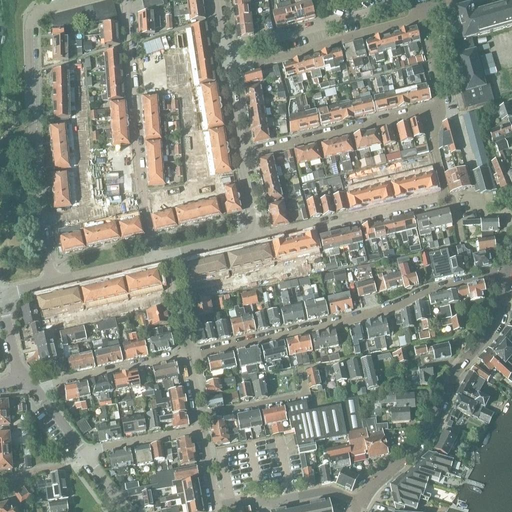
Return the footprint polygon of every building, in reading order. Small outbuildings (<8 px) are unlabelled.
[(148,3),(143,4),(144,10),(145,10),(148,9),(150,9),(153,8),(156,7),(158,7),(161,6),(163,5),(162,0),(159,0),(154,1),(148,3)] [(186,0),(188,6),(179,8),(179,12),(203,9),(202,0),(186,0)] [(255,7),(255,4),(249,4),(248,0),(232,0),(233,9),(255,7)] [(296,7),(291,8),(296,24),(305,21),(299,0),(298,0),(295,1),(296,7)] [(299,0),(305,21),(315,19),(311,3),(306,5),(304,0),(299,0)] [(112,1),(107,3),(110,14),(115,13),(112,1)] [(511,27),(511,2),(473,14),(471,6),(455,10),(463,40),(454,43),(457,56),(456,56),(466,92),(455,95),(459,111),(494,102),(489,86),(485,87),(471,38),(511,27)] [(107,3),(101,4),(104,16),(110,14),(107,3)] [(101,4),(96,5),(99,17),(103,16),(104,16),(101,4)] [(285,4),(280,5),(286,27),(296,24),(291,8),(287,10),(285,4)] [(96,5),(90,7),(93,18),(97,17),(99,17),(96,5)] [(286,27),(280,5),(276,6),(277,12),(272,14),(277,29),(286,27)] [(90,7),(85,8),(88,20),(93,18),(90,7)] [(233,9),(235,19),(251,17),(256,16),(255,7),(233,9)] [(85,8),(79,10),(82,21),(88,20),(85,8)] [(149,13),(138,14),(138,19),(138,24),(138,25),(154,24),(159,23),(160,23),(159,18),(156,18),(154,19),(153,19),(153,13),(153,8),(150,9),(148,9),(148,10),(149,13)] [(203,9),(179,12),(180,16),(180,17),(189,16),(190,22),(205,20),(203,9)] [(79,10),(74,11),(77,23),(82,21),(79,10)] [(74,11),(68,13),(71,24),(77,23),(74,11)] [(68,13),(63,14),(66,26),(71,24),(68,13)] [(110,14),(104,16),(103,16),(105,22),(117,18),(115,13),(110,14)] [(63,14),(57,15),(60,26),(66,26),(63,14)] [(60,26),(57,15),(52,17),(52,27),(60,26)] [(236,29),(257,26),(257,22),(251,22),(251,17),(235,19),(236,29)] [(100,31),(100,35),(119,34),(118,23),(103,24),(103,30),(100,31)] [(154,24),(138,25),(139,36),(154,35),(154,29),(160,28),(160,23),(159,23),(154,24)] [(191,33),(185,34),(186,38),(207,35),(206,25),(190,28),(191,33)] [(257,26),(236,29),(237,40),(253,36),(252,32),(258,31),(257,26)] [(416,27),(408,30),(414,53),(418,52),(416,43),(420,42),(416,27)] [(399,32),(403,47),(407,46),(410,54),(414,53),(408,30),(407,29),(399,32)] [(399,32),(390,34),(397,58),(398,61),(402,60),(399,48),(403,47),(399,32)] [(119,34),(100,35),(100,40),(104,40),(104,46),(120,45),(119,34)] [(390,34),(382,37),(386,52),(390,51),(393,59),(397,58),(390,34)] [(207,35),(186,38),(187,43),(193,42),(193,47),(209,44),(207,35)] [(373,39),(380,62),(384,61),(382,53),(386,52),(382,37),(382,36),(373,39)] [(52,39),(52,50),(73,49),(73,47),(67,47),(67,39),(52,39)] [(380,62),(373,39),(365,41),(369,56),(374,55),(376,63),(380,62)] [(91,42),(83,43),(83,51),(91,50),(91,42)] [(352,45),(359,68),(363,67),(361,59),(366,57),(362,42),(352,45)] [(194,52),(188,52),(189,57),(210,54),(209,44),(193,47),(194,52)] [(352,45),(343,48),(347,63),(352,61),(354,69),(359,68),(352,45)] [(157,48),(140,49),(141,60),(158,59),(157,48)] [(73,49),(52,50),(53,61),(68,60),(68,52),(73,52),(73,49)] [(339,49),(330,51),(336,74),(339,85),(343,84),(338,65),(343,63),(339,49)] [(320,54),(324,69),(329,67),(331,75),(336,74),(330,51),(320,54)] [(487,75),(497,72),(492,53),(481,56),(487,75)] [(210,54),(189,57),(189,62),(195,61),(196,66),(203,64),(205,64),(212,63),(210,54)] [(320,54),(311,57),(317,79),(321,78),(319,70),(324,69),(320,54)] [(120,56),(103,58),(104,69),(121,67),(120,56)] [(311,57),(301,59),(305,74),(310,73),(313,83),(315,85),(316,85),(317,85),(318,85),(317,79),(311,57)] [(158,59),(141,60),(142,71),(159,70),(158,59)] [(292,62),(298,84),(302,83),(300,75),(305,74),(301,59),(292,62)] [(298,84),(292,62),(282,65),(286,79),(291,78),(294,86),(298,84)] [(194,71),(191,71),(191,73),(192,76),(213,73),(212,63),(205,64),(203,64),(196,66),(197,69),(197,70),(194,71)] [(272,67),(273,74),(275,78),(280,77),(277,66),(272,67)] [(413,77),(424,74),(422,66),(411,69),(413,77)] [(121,67),(104,69),(105,80),(122,78),(121,67)] [(63,70),(53,71),(53,81),(75,80),(75,76),(75,75),(73,75),(69,76),(69,73),(68,70),(63,70)] [(159,70),(142,71),(143,82),(160,81),(159,70)] [(262,81),(261,77),(259,70),(243,75),(243,76),(242,78),(243,80),(244,81),(246,86),(262,81)] [(213,73),(192,76),(192,80),(198,79),(199,85),(214,82),(213,73)] [(122,78),(105,80),(106,91),(123,89),(122,78)] [(387,111),(382,89),(380,78),(375,79),(378,90),(379,97),(373,99),(376,113),(387,111)] [(75,80),(53,81),(53,90),(69,90),(69,85),(75,85),(75,84),(75,80)] [(160,81),(143,82),(143,93),(161,92),(160,81)] [(414,82),(416,88),(419,103),(430,100),(427,86),(421,87),(420,81),(414,82)] [(196,94),(197,99),(218,95),(218,91),(219,90),(218,87),(217,86),(217,84),(201,87),(202,93),(196,94)] [(282,84),(276,85),(278,94),(284,92),(285,92),(283,84),(282,84)] [(262,97),(260,85),(245,89),(245,90),(244,91),(245,93),(246,94),(247,99),(262,97)] [(387,88),(382,89),(387,111),(398,108),(394,93),(388,95),(387,88)] [(419,103),(416,88),(405,91),(409,105),(419,103)] [(123,89),(106,91),(106,102),(124,101),(123,89)] [(330,90),(324,92),(325,95),(325,99),(327,99),(336,96),(334,89),(330,90)] [(69,90),(53,90),(54,100),(75,99),(75,95),(75,94),(69,95),(69,90)] [(405,91),(394,93),(398,108),(409,105),(405,91)] [(203,102),(204,108),(220,106),(220,105),(221,104),(220,101),(219,100),(218,95),(197,99),(197,103),(203,102)] [(142,99),(140,101),(141,103),(142,104),(142,109),(160,107),(159,96),(141,98),(142,99)] [(264,107),(262,97),(247,99),(247,104),(247,105),(247,108),(248,109),(248,111),(264,107)] [(306,97),(301,98),(303,108),(303,109),(304,111),(305,115),(308,130),(311,129),(319,127),(315,112),(310,113),(309,107),(308,102),(306,97)] [(356,103),(350,104),(353,119),(364,116),(361,102),(359,97),(355,98),(356,103)] [(293,117),(289,118),(289,123),(290,134),(291,134),(294,133),(296,133),(302,131),(308,130),(305,115),(304,111),(303,109),(303,108),(301,98),(295,100),(299,113),(299,114),(299,116),(294,117),(293,117)] [(75,99),(54,100),(54,109),(70,109),(69,104),(75,104),(75,99)] [(371,99),(361,102),(364,116),(375,114),(371,99)] [(345,105),(339,107),(343,121),(353,119),(350,104),(349,101),(344,102),(345,105)] [(126,102),(108,103),(109,114),(126,113),(126,109),(127,108),(127,105),(126,104),(126,102)] [(506,126),(489,132),(491,138),(493,145),(511,137),(511,132),(511,128),(511,127),(511,115),(508,105),(497,109),(499,115),(501,121),(504,120),(505,120),(507,119),(508,121),(509,124),(506,126)] [(199,115),(200,120),(222,116),(221,111),(222,110),(221,107),(220,106),(204,108),(205,114),(199,115)] [(143,114),(141,115),(142,117),(143,118),(143,119),(160,118),(160,107),(142,109),(143,114)] [(266,119),(264,107),(248,111),(250,121),(266,119)] [(339,107),(328,109),(332,124),(343,121),(339,107)] [(70,109),(54,109),(54,119),(76,118),(76,114),(70,114),(70,109)] [(332,124),(328,109),(318,112),(321,127),(332,124)] [(126,113),(109,114),(110,125),(127,124),(127,123),(128,122),(128,119),(127,118),(126,113)] [(462,116),(464,121),(475,118),(474,113),(462,116)] [(222,116),(200,120),(201,124),(207,123),(208,130),(224,127),(223,125),(224,124),(224,121),(222,120),(222,116)] [(143,120),(142,121),(142,124),(143,125),(144,130),(161,129),(160,118),(143,119),(143,120)] [(464,121),(465,127),(477,124),(475,118),(464,121)] [(250,121),(250,123),(250,124),(250,126),(251,127),(252,133),(268,130),(266,119),(250,121)] [(409,123),(413,139),(424,136),(421,120),(409,123)] [(459,152),(451,121),(443,123),(445,132),(449,147),(451,154),(459,152)] [(127,124),(110,125),(111,136),(128,135),(128,129),(129,128),(128,125),(127,124)] [(413,141),(409,124),(407,124),(405,124),(403,124),(402,126),(397,127),(401,143),(413,141)] [(465,127),(466,132),(478,129),(477,124),(465,127)] [(50,134),(50,138),(72,136),(72,131),(66,132),(65,125),(49,127),(50,129),(49,130),(49,133),(50,134)] [(286,126),(279,127),(280,135),(287,134),(286,126)] [(395,144),(391,128),(386,129),(385,128),(382,129),(381,131),(380,131),(384,147),(395,144)] [(144,135),(143,136),(143,139),(144,140),(144,141),(162,140),(161,129),(144,130),(144,135)] [(203,139),(204,143),(226,140),(225,136),(226,135),(225,132),(224,131),(224,129),(208,132),(209,138),(203,139)] [(466,132),(468,138),(480,135),(478,129),(466,132)] [(254,144),(269,140),(268,130),(252,133),(253,137),(252,139),(253,141),(254,142),(254,144)] [(377,131),(365,134),(369,148),(381,146),(377,131)] [(449,147),(445,132),(439,133),(439,150),(449,147)] [(369,148),(365,134),(365,133),(353,136),(357,151),(369,148)] [(128,135),(111,136),(111,147),(129,146),(129,144),(130,143),(130,140),(128,139),(128,135)] [(468,138),(469,143),(481,140),(480,135),(468,138)] [(51,148),(52,149),(67,147),(67,141),(73,140),(72,136),(50,138),(51,143),(50,144),(50,147),(51,148)] [(349,137),(340,140),(348,172),(352,171),(348,154),(353,152),(349,137)] [(211,147),(212,153),(227,151),(227,150),(228,149),(228,146),(227,145),(226,140),(204,143),(199,144),(199,149),(211,147)] [(340,140),(330,142),(334,157),(339,156),(343,173),(348,172),(340,140)] [(469,143),(471,148),(482,145),(481,140),(469,143)] [(495,145),(502,163),(506,161),(502,152),(508,150),(504,141),(495,145)] [(145,145),(144,146),(144,149),(145,150),(145,154),(163,153),(162,142),(144,143),(145,145)] [(334,157),(330,142),(321,144),(324,159),(329,158),(331,166),(333,176),(338,174),(334,157)] [(317,145),(305,148),(309,162),(320,160),(317,145)] [(427,145),(415,148),(415,150),(417,155),(429,153),(427,145)] [(472,154),(473,153),(484,151),(482,145),(471,148),(472,154)] [(52,154),(53,159),(74,157),(74,152),(68,153),(67,147),(52,149),(51,150),(51,153),(52,154)] [(129,148),(112,149),(112,160),(130,158),(130,154),(131,153),(130,150),(129,149),(129,148)] [(309,162),(305,148),(294,151),(298,165),(309,162)] [(207,160),(207,165),(229,161),(228,156),(229,155),(229,152),(227,151),(212,153),(213,159),(207,160)] [(475,159),(485,157),(484,151),(473,153),(475,159)] [(285,160),(292,159),(291,152),(287,153),(284,154),(285,160)] [(146,159),(145,160),(145,163),(146,164),(146,165),(163,164),(163,153),(145,154),(146,159)] [(257,160),(259,171),(275,167),(272,156),(257,160)] [(74,157),(53,159),(53,163),(52,164),(52,167),(53,168),(54,170),(70,169),(69,162),(75,162),(74,157)] [(374,160),(376,165),(385,163),(384,157),(374,160)] [(130,158),(112,160),(113,171),(131,169),(131,168),(132,167),(131,164),(130,163),(130,158)] [(497,186),(499,185),(503,196),(511,191),(511,189),(500,158),(491,162),(496,175),(493,176),(497,186)] [(229,161),(207,165),(208,169),(214,169),(215,175),(231,172),(230,170),(231,169),(231,166),(230,165),(229,161)] [(369,161),(360,163),(361,169),(371,167),(369,161)] [(486,162),(477,165),(478,170),(488,168),(486,162)] [(429,175),(423,176),(424,182),(427,191),(426,191),(432,190),(437,189),(434,174),(434,173),(433,169),(432,169),(432,168),(431,163),(428,164),(426,164),(427,170),(429,169),(431,174),(429,175)] [(146,165),(145,167),(145,169),(146,170),(147,176),(164,175),(163,164),(146,165)] [(260,177),(262,182),(277,178),(275,167),(259,171),(259,172),(259,173),(259,176),(260,177)] [(407,180),(401,181),(405,196),(416,194),(412,179),(411,174),(410,168),(405,170),(407,180)] [(467,168),(456,171),(461,191),(472,188),(467,168)] [(478,170),(474,171),(479,191),(480,194),(496,191),(488,168),(478,170)] [(131,169),(113,171),(114,182),(131,180),(131,175),(132,174),(132,171),(131,170),(131,169)] [(461,191),(456,171),(445,174),(450,194),(461,191)] [(475,192),(479,191),(474,171),(470,172),(474,187),(475,192)] [(393,172),(388,174),(391,184),(394,199),(406,197),(405,196),(401,181),(396,183),(393,172)] [(52,181),(52,185),(74,183),(74,179),(68,179),(67,173),(51,174),(52,176),(51,178),(51,180),(52,181)] [(384,185),(378,187),(382,202),(393,200),(389,184),(386,174),(381,175),(384,185)] [(147,180),(146,181),(146,184),(147,185),(148,187),(165,186),(164,175),(147,176),(147,180)] [(415,178),(412,179),(416,194),(426,191),(427,191),(424,182),(423,176),(417,177),(415,178)] [(228,178),(220,179),(221,186),(222,189),(224,189),(230,187),(228,178)] [(264,193),(265,193),(280,189),(277,178),(262,182),(263,187),(262,188),(263,191),(264,191),(264,193)] [(370,178),(360,180),(361,186),(366,185),(366,186),(367,190),(367,189),(371,204),(382,202),(378,187),(372,188),(370,178)] [(131,180),(114,182),(115,192),(132,191),(132,189),(133,188),(133,186),(132,185),(131,180)] [(53,195),(54,198),(70,197),(69,188),(75,188),(74,183),(52,185),(53,190),(52,192),(52,194),(53,195)] [(347,184),(344,185),(346,195),(350,210),(361,207),(360,207),(358,197),(357,192),(351,193),(349,183),(347,184)] [(363,191),(357,192),(357,194),(358,197),(360,207),(361,207),(367,205),(371,204),(367,189),(367,190),(366,186),(366,185),(361,186),(363,191)] [(230,187),(224,189),(228,205),(226,205),(227,214),(228,215),(240,212),(241,210),(239,201),(240,200),(239,197),(238,196),(235,186),(230,187)] [(280,189),(265,193),(267,204),(283,200),(280,189)] [(209,195),(205,197),(210,218),(214,217),(215,218),(218,217),(219,216),(221,216),(217,200),(211,201),(209,195)] [(332,198),(336,213),(348,211),(344,195),(332,198)] [(305,197),(306,203),(310,219),(315,217),(316,218),(319,217),(320,216),(322,216),(318,200),(312,202),(311,196),(305,197)] [(70,197),(54,198),(54,201),(53,203),(53,205),(54,206),(55,208),(71,207),(70,197)] [(202,203),(196,205),(199,221),(201,220),(202,221),(205,220),(206,219),(210,218),(205,197),(200,198),(202,203)] [(319,201),(322,217),(334,214),(330,199),(319,201)] [(188,200),(184,201),(189,223),(193,222),(194,223),(197,222),(198,221),(199,221),(196,205),(190,206),(188,200)] [(175,211),(178,225),(180,225),(181,226),(184,225),(185,224),(189,223),(184,201),(179,203),(181,208),(174,210),(175,211)] [(269,212),(270,217),(286,213),(283,202),(267,206),(268,207),(267,209),(268,211),(269,212)] [(165,207),(161,208),(166,229),(170,228),(171,229),(174,229),(174,227),(176,227),(176,225),(173,212),(173,211),(167,213),(165,207)] [(166,229),(161,208),(156,209),(158,215),(151,216),(155,232),(157,231),(158,232),(161,232),(162,230),(166,229)] [(448,211),(437,214),(441,228),(452,225),(448,211)] [(286,213),(270,217),(271,222),(271,223),(271,226),(272,227),(273,229),(288,225),(286,213)] [(437,214),(426,216),(430,231),(441,228),(437,214)] [(132,215),(128,216),(133,237),(137,236),(138,237),(141,236),(141,235),(143,235),(140,219),(134,220),(132,215)] [(412,215),(402,218),(407,238),(412,237),(411,231),(416,230),(412,215)] [(133,237),(128,216),(123,217),(124,223),(118,224),(122,240),(124,239),(125,240),(128,239),(129,238),(133,237)] [(430,231),(426,216),(415,219),(419,233),(430,231)] [(402,218),(392,220),(396,235),(401,234),(403,243),(408,242),(407,238),(402,218)] [(109,219),(104,220),(109,242),(113,241),(114,241),(117,241),(118,240),(120,239),(116,224),(110,225),(109,219)] [(101,227),(93,229),(97,245),(100,244),(101,244),(104,244),(105,243),(109,242),(104,220),(99,221),(101,227)] [(392,220),(382,222),(385,237),(396,235),(392,220)] [(481,233),(482,240),(493,238),(492,233),(498,232),(498,230),(500,229),(499,226),(498,225),(497,220),(472,221),(462,222),(463,227),(481,226),(481,233)] [(375,240),(380,238),(382,244),(386,243),(385,237),(382,222),(372,225),(375,240)] [(376,243),(375,240),(372,225),(362,227),(365,242),(371,241),(371,244),(376,243)] [(73,228),(69,229),(74,251),(78,250),(79,251),(82,250),(83,249),(85,248),(81,233),(75,234),(73,228)] [(359,228),(349,230),(354,252),(359,251),(357,245),(362,244),(359,228)] [(74,251),(69,229),(64,230),(66,236),(60,238),(63,253),(65,253),(66,254),(69,253),(70,252),(74,251)] [(97,245),(93,229),(83,231),(86,247),(88,247),(89,247),(92,247),(93,245),(97,245)] [(349,230),(339,233),(343,248),(348,247),(349,253),(354,252),(349,230)] [(339,233),(329,235),(335,257),(339,256),(338,249),(343,248),(339,233)] [(315,234),(304,237),(308,252),(319,249),(315,234)] [(335,257),(329,235),(320,237),(323,253),(329,252),(330,258),(335,257)] [(304,237),(294,239),(300,265),(304,264),(302,253),(308,252),(304,237)] [(479,253),(480,253),(489,251),(495,250),(494,245),(495,244),(495,241),(493,240),(493,238),(482,240),(477,241),(479,253)] [(283,242),(287,257),(294,255),(296,260),(293,261),(295,266),(300,265),(294,239),(283,242)] [(276,260),(287,257),(283,242),(272,244),(276,260)] [(263,247),(259,247),(264,269),(268,268),(267,262),(273,261),(269,245),(267,245),(266,245),(263,245),(263,247)] [(465,249),(464,246),(461,247),(462,251),(463,255),(472,254),(471,251),(468,252),(465,249)] [(249,250),(248,250),(252,266),(258,264),(259,270),(264,269),(259,247),(254,249),(252,248),(250,249),(249,250)] [(243,251),(237,252),(243,274),(247,273),(246,267),(252,266),(248,250),(247,250),(246,249),(243,250),(243,251)] [(447,251),(429,256),(434,282),(453,278),(453,277),(449,262),(447,251)] [(458,260),(449,262),(453,277),(455,276),(455,277),(466,275),(462,260),(464,260),(463,255),(462,251),(457,252),(458,260)] [(489,251),(480,253),(480,256),(473,257),(476,271),(491,267),(493,259),(489,258),(490,254),(488,254),(489,251)] [(243,274),(237,252),(234,253),(232,253),(230,253),(229,255),(227,255),(231,271),(237,269),(238,275),(243,274)] [(421,255),(424,267),(430,266),(427,254),(421,255)] [(217,257),(213,258),(219,280),(223,279),(222,273),(228,271),(224,256),(222,256),(221,255),(218,256),(217,257)] [(408,257),(397,260),(405,290),(407,291),(411,290),(412,288),(413,288),(416,287),(417,285),(420,284),(419,279),(415,279),(414,274),(409,275),(406,266),(410,265),(408,257)] [(204,261),(203,261),(207,276),(213,275),(214,281),(219,280),(213,258),(208,259),(207,259),(204,259),(204,261)] [(197,262),(192,263),(197,285),(202,284),(201,278),(207,276),(203,261),(202,261),(201,260),(198,261),(197,262)] [(197,285),(192,263),(188,264),(187,264),(184,264),(184,265),(182,266),(185,281),(192,280),(193,286),(197,285)] [(357,268),(359,274),(370,271),(370,269),(369,266),(357,268)] [(151,272),(147,273),(151,289),(162,286),(158,270),(156,271),(155,270),(152,271),(151,272)] [(334,281),(335,283),(346,280),(344,271),(333,274),(334,281)] [(141,274),(136,276),(141,297),(145,296),(144,290),(151,289),(147,273),(145,273),(144,273),(142,273),(141,274)] [(333,274),(321,276),(323,284),(334,281),(333,274)] [(400,274),(382,278),(386,291),(403,286),(400,274)] [(141,297),(136,276),(132,277),(130,276),(128,276),(127,278),(125,278),(129,294),(135,292),(136,298),(141,297)] [(386,291),(382,278),(376,280),(379,293),(386,291)] [(117,281),(113,282),(118,303),(122,302),(121,297),(127,295),(123,279),(121,280),(120,279),(117,280),(117,281)] [(373,281),(355,286),(358,298),(376,293),(373,281)] [(103,284),(102,284),(106,300),(112,299),(113,305),(118,303),(113,282),(108,283),(106,282),(104,283),(103,284)] [(290,283),(279,285),(281,291),(291,289),(290,283)] [(97,286),(91,287),(96,308),(101,307),(100,301),(106,300),(102,284),(101,285),(100,284),(97,284),(97,286)] [(458,298),(469,295),(471,302),(483,300),(482,293),(484,292),(484,291),(486,289),(485,285),(483,285),(482,284),(457,289),(458,298)] [(96,308),(91,287),(87,288),(86,287),(84,288),(83,289),(81,289),(84,305),(91,304),(92,309),(96,308)] [(342,313),(336,287),(333,288),(335,298),(327,300),(331,315),(342,313)] [(339,287),(336,287),(342,313),(352,310),(349,295),(341,296),(339,287)] [(318,318),(312,291),(311,290),(311,288),(307,289),(310,304),(304,305),(307,320),(318,318)] [(68,291),(73,313),(78,312),(76,306),(82,304),(79,289),(77,289),(75,289),(73,289),(72,290),(68,291)] [(316,290),(312,291),(318,318),(328,316),(325,301),(318,302),(316,290)] [(57,294),(61,309),(67,308),(68,314),(73,313),(68,291),(63,293),(62,292),(59,292),(58,294),(57,294)] [(444,292),(442,293),(443,300),(443,302),(444,302),(444,305),(444,306),(458,303),(455,291),(446,293),(444,292)] [(287,292),(280,294),(281,298),(282,300),(284,310),(281,310),(284,326),(294,323),(291,308),(289,298),(288,295),(287,292)] [(52,318),(56,317),(55,311),(61,309),(57,294),(55,293),(53,294),(52,295),(47,296),(52,318)] [(255,293),(241,296),(243,307),(258,304),(255,293)] [(429,296),(429,297),(430,306),(438,304),(439,304),(441,303),(442,307),(444,306),(444,305),(444,302),(443,302),(443,300),(442,293),(440,293),(432,295),(431,295),(429,296)] [(47,319),(52,318),(47,296),(43,297),(42,296),(39,297),(38,298),(36,299),(40,314),(46,313),(47,319)] [(190,303),(191,311),(211,307),(209,299),(190,303)] [(269,300),(264,301),(266,313),(267,313),(269,326),(272,325),(272,326),(274,328),(279,327),(281,324),(278,310),(271,312),(269,300)] [(416,322),(422,321),(423,330),(428,329),(423,302),(415,304),(416,307),(413,308),(416,322)] [(301,306),(291,308),(294,323),(304,321),(301,306)] [(31,325),(34,338),(41,337),(37,317),(37,316),(37,315),(37,314),(36,314),(35,307),(22,310),(24,319),(23,320),(24,325),(26,325),(26,326),(31,325)] [(211,307),(191,311),(193,319),(213,315),(211,307)] [(244,335),(239,310),(238,307),(234,308),(235,312),(229,313),(231,321),(230,321),(234,337),(244,335)] [(439,309),(442,321),(452,318),(449,307),(439,309)] [(169,324),(165,308),(146,313),(150,328),(169,324)] [(243,309),(239,310),(244,335),(255,332),(252,316),(245,317),(243,309)] [(403,329),(404,337),(406,345),(409,345),(410,344),(410,342),(408,329),(414,327),(411,310),(402,311),(401,314),(401,315),(395,316),(396,326),(403,325),(403,329)] [(254,316),(257,332),(268,329),(265,314),(254,316)] [(213,316),(214,321),(218,340),(230,338),(227,322),(220,324),(218,315),(213,316)] [(205,323),(204,318),(193,321),(198,345),(216,341),(213,325),(206,326),(205,323)] [(452,326),(453,332),(463,330),(461,318),(441,323),(442,328),(452,326)] [(384,320),(375,322),(381,350),(382,352),(387,351),(386,349),(384,338),(389,336),(393,335),(391,329),(388,330),(386,321),(384,320)] [(366,324),(365,326),(368,341),(374,340),(376,347),(376,351),(379,350),(381,350),(375,322),(366,324)] [(368,348),(366,349),(366,350),(363,350),(364,352),(360,353),(358,343),(364,342),(361,327),(359,327),(358,326),(355,326),(354,328),(352,329),(353,330),(350,331),(355,357),(364,355),(369,354),(368,349),(368,348)] [(59,333),(61,341),(62,346),(63,348),(67,347),(67,344),(86,340),(83,327),(59,333)] [(496,341),(488,349),(511,370),(511,364),(508,361),(511,356),(511,330),(507,328),(496,341)] [(161,329),(157,330),(158,333),(161,351),(165,350),(167,352),(171,351),(173,348),(170,335),(163,336),(161,329)] [(154,338),(147,340),(148,344),(150,353),(151,354),(152,355),(153,355),(156,354),(158,352),(158,351),(159,351),(161,351),(158,333),(157,330),(153,331),(152,331),(153,333),(154,338)] [(335,331),(323,333),(326,349),(338,346),(335,331)] [(137,358),(131,335),(131,333),(125,334),(128,344),(122,346),(126,361),(137,358)] [(326,349),(323,333),(311,336),(315,352),(326,349)] [(135,334),(131,335),(137,358),(147,356),(144,341),(137,342),(135,334)] [(39,351),(62,346),(61,341),(55,342),(56,347),(54,347),(51,335),(41,337),(34,338),(36,346),(37,346),(39,351)] [(300,338),(297,339),(303,365),(309,364),(308,357),(307,357),(306,353),(312,352),(308,337),(300,338)] [(303,365),(297,339),(294,340),(286,341),(289,357),(296,355),(297,359),(298,359),(300,366),(303,365)] [(112,364),(109,350),(107,340),(101,341),(104,351),(94,353),(97,367),(112,364)] [(275,344),(272,344),(278,370),(282,369),(280,359),(287,357),(283,342),(275,344)] [(278,370),(272,344),(269,345),(261,347),(264,362),(271,361),(273,368),(268,369),(268,372),(278,370)] [(432,349),(433,352),(435,361),(451,358),(448,345),(432,348),(432,349)] [(62,346),(39,351),(41,364),(50,362),(51,363),(55,362),(56,361),(57,360),(55,352),(57,352),(59,362),(65,360),(62,346)] [(427,354),(426,350),(425,347),(414,349),(415,352),(414,352),(415,354),(416,356),(427,354)] [(83,370),(79,356),(78,348),(71,349),(73,358),(67,359),(70,373),(83,370)] [(119,348),(109,350),(112,364),(122,362),(119,348)] [(258,348),(247,350),(253,375),(258,374),(256,366),(262,364),(258,348)] [(511,370),(488,349),(477,360),(484,366),(482,368),(488,375),(494,368),(508,381),(511,384),(511,370)] [(253,375),(247,350),(236,353),(240,369),(246,368),(247,373),(248,376),(253,375)] [(396,353),(392,354),(393,358),(397,357),(398,364),(407,362),(405,351),(396,353)] [(223,355),(220,356),(223,371),(228,370),(236,368),(234,359),(233,353),(228,354),(227,355),(223,355)] [(83,356),(79,356),(83,370),(95,368),(92,354),(83,356)] [(338,355),(328,357),(328,358),(329,361),(329,363),(337,361),(339,361),(338,355)] [(217,357),(207,359),(211,374),(223,371),(220,356),(217,357)] [(378,388),(372,358),(360,361),(367,391),(378,388)] [(362,379),(358,361),(347,364),(351,381),(362,379)] [(165,365),(162,365),(164,374),(166,381),(167,381),(168,387),(168,389),(169,390),(170,390),(174,389),(174,387),(173,386),(172,380),(177,378),(174,364),(172,363),(169,364),(165,365)] [(162,365),(152,367),(156,383),(166,381),(164,374),(162,365)] [(346,380),(343,365),(333,367),(336,382),(346,380)] [(476,366),(470,373),(484,382),(486,383),(491,377),(476,366)] [(432,369),(432,368),(418,369),(420,386),(428,385),(427,377),(433,376),(433,374),(434,373),(434,371),(432,369)] [(305,373),(309,389),(321,387),(317,370),(305,373)] [(128,373),(125,374),(128,389),(140,387),(137,371),(128,373)] [(456,396),(458,397),(484,410),(489,401),(477,395),(484,382),(470,373),(469,372),(456,396)] [(128,389),(125,374),(122,374),(113,376),(116,392),(128,389)] [(255,400),(267,398),(264,382),(257,384),(255,375),(248,376),(250,385),(252,384),(255,400)] [(252,398),(250,385),(248,376),(242,377),(244,385),(238,387),(241,401),(244,400),(245,400),(246,402),(248,402),(249,400),(249,399),(252,398)] [(110,377),(100,379),(106,406),(111,405),(110,400),(108,400),(107,393),(107,392),(108,393),(112,392),(112,391),(113,391),(110,377)] [(236,387),(234,378),(206,384),(206,388),(205,388),(205,389),(204,391),(205,394),(207,395),(207,396),(222,393),(221,387),(233,384),(233,388),(236,387)] [(106,406),(100,379),(90,382),(93,396),(94,396),(98,396),(99,394),(101,401),(99,402),(100,407),(106,406)] [(79,384),(75,385),(78,399),(90,397),(87,382),(79,384)] [(153,384),(145,385),(146,393),(154,391),(153,384)] [(78,399),(75,385),(72,385),(73,385),(66,387),(64,389),(66,402),(78,399)] [(156,406),(170,404),(185,401),(185,398),(184,391),(181,390),(168,392),(169,399),(161,401),(160,392),(158,392),(155,393),(154,393),(154,396),(156,406)] [(396,403),(396,410),(409,410),(414,410),(413,396),(396,398),(395,392),(383,393),(383,400),(374,401),(374,405),(375,405),(375,411),(381,410),(380,405),(396,403)] [(207,408),(209,410),(223,407),(221,396),(205,399),(207,408)] [(484,410),(458,397),(453,409),(454,410),(452,413),(450,417),(457,420),(460,412),(471,418),(472,417),(488,425),(493,415),(484,410)] [(304,454),(316,452),(314,443),(346,437),(346,434),(363,430),(361,421),(358,404),(357,398),(347,400),(343,401),(344,406),(343,407),(340,407),(340,406),(308,413),(306,402),(286,406),(291,431),(294,430),(296,439),(299,455),(303,454),(304,454)] [(170,404),(156,406),(157,411),(171,409),(172,415),(187,412),(186,404),(185,401),(170,404)] [(0,414),(8,414),(7,402),(0,402),(0,414)] [(284,407),(273,409),(278,435),(284,433),(281,423),(287,422),(284,407)] [(278,435),(273,409),(262,411),(265,426),(271,425),(273,436),(278,435)] [(391,411),(391,416),(391,424),(409,423),(409,410),(396,410),(390,411),(391,411)] [(258,412),(248,414),(251,429),(262,427),(258,412)] [(146,415),(149,431),(160,429),(157,413),(146,415)] [(8,414),(0,414),(0,427),(9,426),(8,414)] [(251,429),(248,414),(237,417),(240,431),(238,431),(240,442),(246,441),(244,431),(251,429)] [(172,422),(173,430),(188,427),(188,426),(189,425),(190,424),(189,421),(187,420),(187,419),(186,415),(159,419),(160,424),(172,422)] [(143,416),(132,418),(135,434),(146,432),(143,416)] [(210,424),(211,434),(227,431),(226,423),(234,422),(233,417),(211,422),(210,424)] [(135,434),(132,418),(121,420),(124,436),(135,434)] [(349,445),(326,450),(328,459),(351,454),(352,457),(365,454),(364,452),(367,451),(369,459),(388,454),(382,432),(388,430),(387,424),(376,425),(376,419),(361,421),(363,430),(346,434),(349,445)] [(83,420),(76,424),(82,434),(89,430),(83,420)] [(449,421),(444,432),(456,438),(459,432),(450,428),(452,423),(449,421)] [(118,423),(107,425),(110,441),(121,439),(118,423)] [(110,441),(107,425),(97,427),(99,443),(110,441)] [(227,431),(211,434),(214,446),(229,443),(228,436),(238,434),(237,429),(227,431)] [(443,433),(434,450),(447,457),(456,438),(444,432),(443,433)] [(0,447),(10,446),(9,434),(0,434),(0,447)] [(176,441),(178,454),(194,451),(193,447),(192,440),(190,439),(176,441)] [(164,460),(161,444),(151,446),(153,462),(164,460)] [(0,459),(11,458),(10,446),(0,447),(0,459)] [(149,464),(153,464),(152,455),(150,456),(149,446),(134,449),(136,460),(137,467),(143,466),(143,463),(149,462),(149,464)] [(130,450),(119,452),(123,476),(128,475),(127,469),(126,469),(126,468),(133,466),(130,450)] [(194,451),(178,454),(181,466),(196,463),(195,455),(194,451)] [(123,476),(119,452),(108,454),(111,470),(118,469),(118,471),(117,471),(118,477),(123,476)] [(414,466),(449,476),(454,478),(455,474),(450,472),(453,462),(455,463),(455,462),(433,452),(433,453),(429,452),(425,456),(425,455),(424,456),(425,456),(414,466)] [(303,454),(299,455),(305,488),(305,489),(314,487),(315,485),(313,475),(315,475),(314,469),(307,470),(304,454),(303,454)] [(329,462),(329,467),(331,477),(340,475),(336,485),(345,489),(351,492),(358,477),(351,474),(350,467),(348,455),(328,459),(329,462)] [(11,458),(0,459),(0,471),(12,470),(11,458)] [(414,466),(402,476),(427,484),(428,481),(438,484),(440,477),(448,479),(449,476),(414,466)] [(197,467),(156,474),(158,485),(197,478),(199,478),(197,467)] [(317,469),(316,469),(317,469),(318,479),(320,479),(322,485),(323,485),(324,485),(332,483),(329,467),(317,469)] [(37,490),(52,488),(66,486),(64,473),(50,475),(52,484),(47,485),(46,484),(37,485),(37,490)] [(156,476),(149,477),(151,486),(157,485),(156,476)] [(389,487),(429,499),(431,496),(424,494),(427,484),(429,485),(429,484),(427,484),(402,476),(400,478),(399,477),(399,478),(399,479),(395,482),(393,488),(389,487)] [(158,485),(154,486),(155,491),(176,487),(177,496),(200,491),(200,490),(201,490),(200,485),(199,485),(197,478),(158,485)] [(138,483),(124,485),(126,492),(127,491),(139,489),(138,483)] [(32,496),(25,484),(13,492),(21,504),(32,496)] [(52,488),(54,501),(68,499),(66,486),(52,488)] [(139,489),(127,491),(128,498),(142,495),(145,508),(153,507),(150,492),(155,491),(154,486),(139,489)] [(429,499),(389,487),(393,489),(391,495),(392,500),(391,500),(392,501),(393,501),(395,509),(403,511),(404,508),(416,511),(419,500),(427,503),(428,500),(429,500),(429,499)] [(177,496),(165,498),(166,503),(174,501),(180,500),(181,507),(186,506),(202,503),(202,502),(203,501),(202,496),(201,497),(200,491),(177,496)] [(48,505),(49,511),(67,511),(68,511),(66,502),(51,504),(48,505)] [(275,511),(331,511),(330,506),(324,502),(307,506),(308,509),(304,510),(303,506),(292,509),(293,511),(291,511),(288,511),(288,510),(275,511)] [(2,505),(0,505),(0,511),(17,511),(17,508),(11,509),(9,503),(8,504),(6,503),(3,503),(2,505)] [(202,503),(186,506),(187,511),(204,511),(204,508),(203,508),(202,503)]
